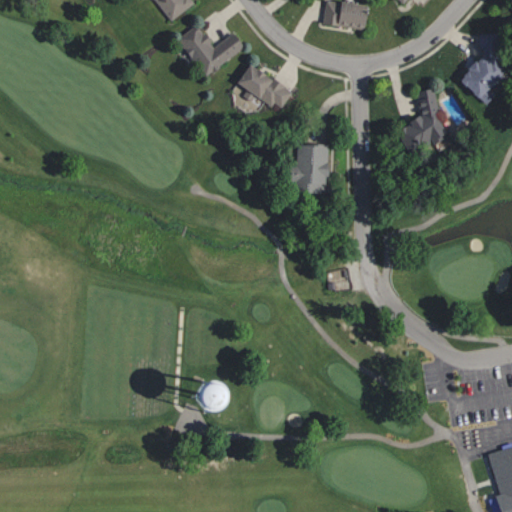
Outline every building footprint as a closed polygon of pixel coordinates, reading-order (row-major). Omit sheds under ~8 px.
[(187,0),(189,2),(169,19),(153,0),(187,0)] [(322,0),(319,22),(356,27),(360,3),(340,0),(322,0)] [(172,37),(192,23),(210,45),(228,31),(240,46),(200,75),(172,37)] [(454,77),(479,49),(503,72),(477,100),(454,77)] [(245,61),(232,81),(276,111),(289,89),(245,61)] [(391,128),(416,113),(411,89),(432,85),(442,134),(405,153),(391,128)] [(292,140),(323,144),(320,193),(288,189),(292,140)] [(167,380),(168,406),(194,405),(194,379),(167,380)] [(511,511),(511,443),(482,453),(494,489),(488,493),(493,511),(511,511)]
